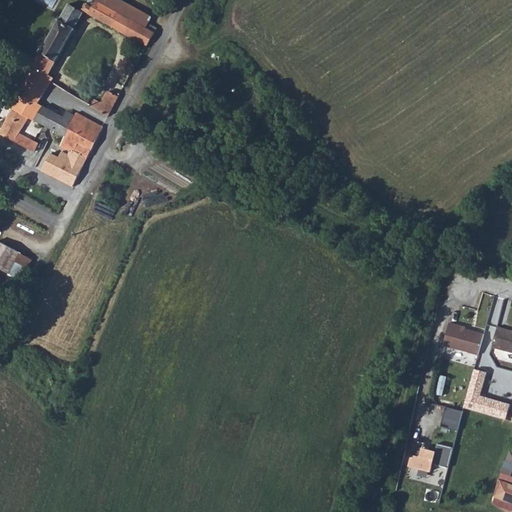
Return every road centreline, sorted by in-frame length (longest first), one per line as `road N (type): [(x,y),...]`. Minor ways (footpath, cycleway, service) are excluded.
road 1 (track): [(138,93),(421,260),(410,360),(372,511)]
road 2 (unclassified): [(186,0),(81,194),(22,165)]
